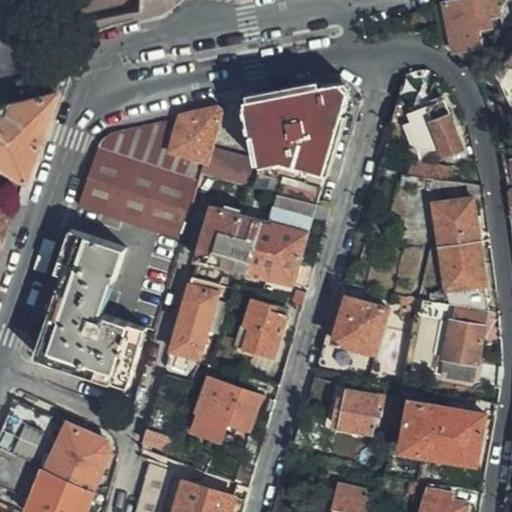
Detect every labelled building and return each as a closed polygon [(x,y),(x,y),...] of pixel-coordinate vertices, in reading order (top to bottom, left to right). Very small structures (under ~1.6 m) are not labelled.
[(495,0),(478,0),(453,4),(444,6),(453,54),(459,59),(468,71),(478,63),(486,52),(483,32),(491,30),(489,19),(500,18),(495,0)] [(262,169),(208,155),(205,163),(201,177),(247,189),(277,197),(315,207),(345,105),(331,83),(245,103),(262,169)] [(463,153),(445,102),(427,108),(446,160),(463,153)] [(0,172),(29,191),(58,105),(0,118),(0,172)] [(208,155),(220,114),(213,111),(180,118),(170,154),(205,163),(208,155)] [(194,182),(96,153),(76,209),(177,243),(194,182)] [(325,227),(330,212),(315,207),(277,197),(269,225),(240,217),(247,189),(201,177),(181,245),(200,250),(196,262),(223,269),(292,287),(309,225),(325,227)] [(440,249),(478,244),(471,202),(435,208),(440,249)] [(151,340),(111,325),(131,260),(80,242),(64,283),(68,285),(41,362),(132,396),(151,340)] [(448,306),(490,315),(478,244),(440,249),(448,306)] [(184,374),(189,359),(198,362),(223,269),(196,262),(165,368),(184,374)] [(386,312),(338,299),(325,341),(373,356),(386,312)] [(271,360),(287,313),(252,303),(243,329),(249,331),(243,351),(271,360)] [(473,385),(485,320),(454,313),(441,378),(473,385)] [(273,401),(277,388),(242,376),(237,390),(208,381),(197,416),(248,433),(261,397),(273,401)] [(163,378),(143,446),(169,454),(173,438),(168,437),(188,387),(163,378)] [(372,434),(379,399),(347,394),(345,403),(339,428),(372,434)] [(105,444),(10,401),(7,416),(0,429),(0,487),(32,502),(45,471),(96,494),(108,465),(107,461),(109,454),(105,444)] [(345,403),(338,402),(332,426),(339,428),(345,403)] [(475,467),(486,418),(412,405),(403,454),(475,467)] [(233,485),(247,490),(262,436),(248,433),(233,485)] [(295,438),(290,455),(320,462),(324,445),(295,438)] [(149,465),(135,511),(227,511),(232,500),(181,484),(183,480),(149,465)] [(87,511),(96,494),(45,471),(32,502),(28,511),(87,511)] [(362,511),(365,491),(337,486),(332,510),(333,510),(333,511),(362,511)] [(466,511),(468,507),(453,504),(453,496),(428,491),(423,511),(466,511)]
